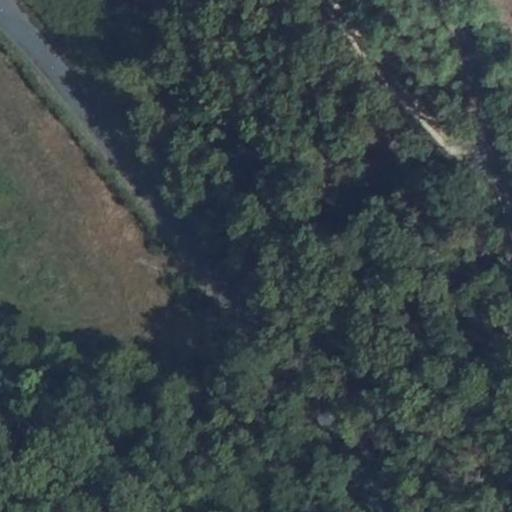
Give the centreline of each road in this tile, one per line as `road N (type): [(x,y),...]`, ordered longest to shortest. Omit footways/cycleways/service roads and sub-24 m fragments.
road 1 (tertiary): [(0,8),(352,435),(379,511)]
road 2 (track): [(329,0),(405,96),(497,179)]
road 3 (unclassified): [(445,0),(511,227)]
